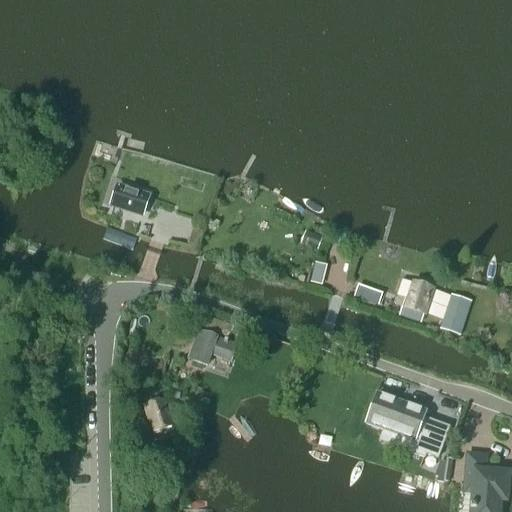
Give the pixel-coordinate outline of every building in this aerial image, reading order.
[(141,217),(143,210),(147,199),(117,189),(111,207),(141,217)] [(312,236),(307,248),(318,252),(323,240),(312,236)] [(312,266),(306,286),(316,289),(322,269),(312,266)] [(420,324),(431,291),(414,286),(407,308),(402,307),(399,317),(420,324)] [(377,307),(381,297),(357,289),(354,299),(377,307)] [(460,338),(471,304),(450,297),(439,331),(460,338)] [(228,330),(205,322),(202,331),(225,339),(228,330)] [(229,363),(235,348),(197,334),(187,361),(206,368),(210,356),(229,363)] [(371,396),(361,425),(410,442),(420,414),(393,404),(371,396)] [(171,429),(162,402),(143,408),(148,425),(150,424),(154,435),(171,429)] [(497,511),(498,502),(503,500),(505,496),(507,476),(483,474),(484,460),(468,458),(465,493),(473,494),(471,511),(497,511)]
